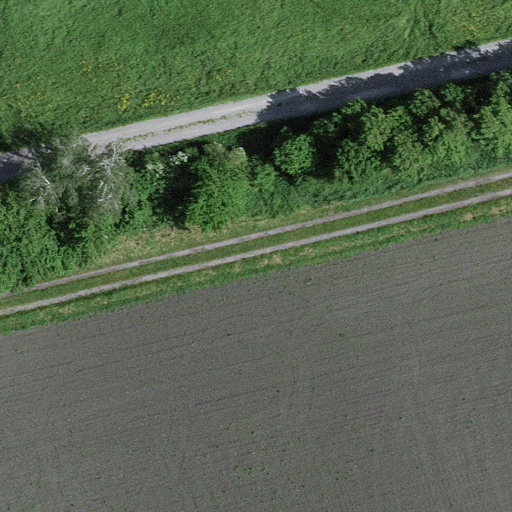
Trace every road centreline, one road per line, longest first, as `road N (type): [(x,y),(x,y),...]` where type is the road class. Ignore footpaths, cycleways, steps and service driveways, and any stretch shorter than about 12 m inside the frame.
road 1 (track): [(0,307),(511,184)]
road 2 (track): [(511,47),(0,168)]
